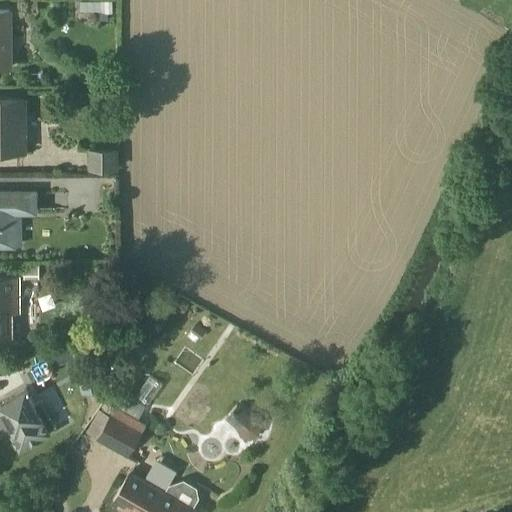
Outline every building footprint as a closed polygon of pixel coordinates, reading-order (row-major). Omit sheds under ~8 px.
[(0,67),(11,67),(10,11),(0,10),(0,67)] [(25,99),(0,99),(0,151),(25,152),(25,99)] [(116,168),(116,146),(87,146),(87,167),(116,168)] [(62,209),(65,194),(36,194),(36,192),(0,192),(0,246),(14,247),(15,245),(21,246),(20,218),(21,215),(36,215),(36,209),(62,209)] [(37,279),(37,265),(0,265),(0,344),(11,345),(11,313),(18,313),(18,275),(22,275),(22,279),(37,279)] [(95,358),(72,364),(80,394),(103,388),(95,358)] [(148,376),(134,395),(146,403),(160,385),(148,376)] [(0,402),(0,423),(5,421),(12,433),(9,435),(18,450),(49,433),(47,430),(54,427),(39,401),(33,404),(24,389),(0,402)] [(126,456),(144,424),(137,420),(141,413),(127,405),(123,412),(113,406),(108,415),(97,409),(85,431),(95,437),(94,439),(126,456)] [(236,405),(224,419),(235,429),(238,436),(248,440),(256,436),(260,426),(255,417),(246,415),(236,405)] [(189,511),(192,507),(192,506),(197,497),(195,487),(182,479),(167,484),(164,490),(129,471),(111,502),(127,511),(189,511)]
